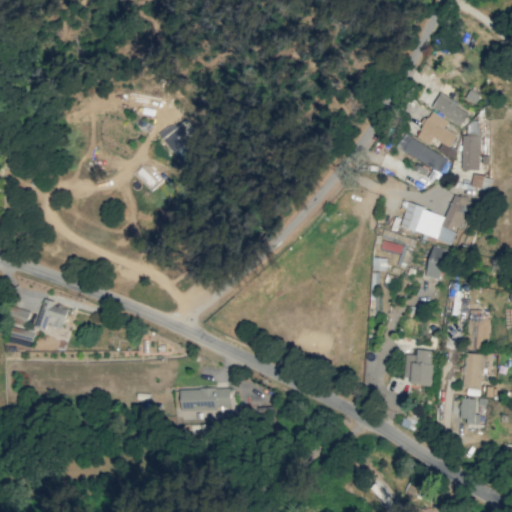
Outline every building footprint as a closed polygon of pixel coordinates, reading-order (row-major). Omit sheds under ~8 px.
[(478,94),(468,90),(464,99),(475,103),(478,94)] [(431,108),(460,125),(468,111),(439,94),(431,108)] [(432,137),(448,147),(456,135),(443,127),(447,121),(430,110),(414,136),(428,144),(432,137)] [(199,155),(173,123),(159,134),(185,167),(199,155)] [(447,160),(404,132),(395,145),(438,173),(447,160)] [(460,170),(478,170),(478,135),(461,135),(460,170)] [(491,177),(471,174),(470,186),(490,189),(491,177)] [(450,243),(456,226),(461,228),(470,201),(452,194),(445,215),(402,201),(399,209),(404,210),(399,226),(450,243)] [(437,279),(446,248),(432,245),(424,275),(437,279)] [(386,258),(372,257),(371,270),(385,270),(386,258)] [(62,328),(66,308),(52,305),(53,301),(42,298),(36,327),(48,329),(49,325),(62,328)] [(488,318),(474,318),(473,347),(479,347),(479,338),(487,338),(488,318)] [(31,345),(34,330),(12,326),(9,341),(31,345)] [(409,384),(430,385),(432,350),(416,349),(415,362),(406,362),(405,376),(410,377),(409,384)] [(463,386),(483,387),(483,354),(464,353),(463,386)] [(229,387),(179,389),(179,409),(229,408),(229,387)] [(478,422),(478,414),(474,414),(475,398),(460,398),(459,421),(478,422)]
